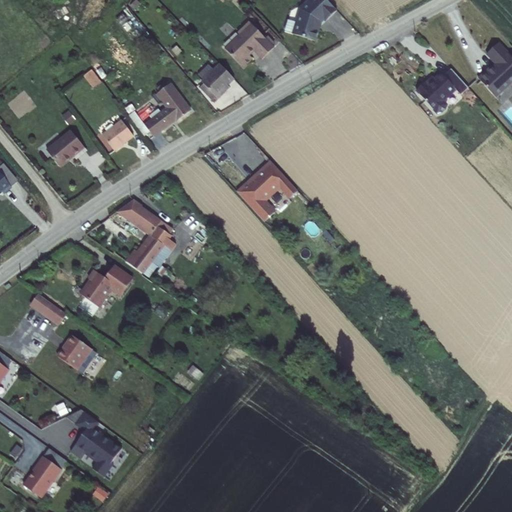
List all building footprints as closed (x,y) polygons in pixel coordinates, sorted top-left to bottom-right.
[(338,11),(327,0),(312,0),(301,10),(298,22),(290,20),(286,31),(295,33),(294,34),(317,41),(320,30),(318,29),(321,21),(324,18),(327,22),(338,11)] [(268,55),(275,48),(250,22),(237,33),(239,36),(225,49),(243,69),(258,55),(255,51),(260,47),(268,55)] [(511,86),(511,58),(500,46),(488,57),(498,67),(489,75),(487,74),(479,82),(496,101),(511,86)] [(237,81),(222,65),(211,75),(206,70),(200,76),(207,85),(219,98),(221,100),(228,93),(227,91),(237,81)] [(104,78),(94,66),(86,72),(96,84),(104,78)] [(467,89),(451,70),(443,77),(440,74),(434,80),(427,85),(426,84),(425,82),(415,91),(436,115),(440,113),(444,110),(446,106),(442,102),(455,91),(459,96),(467,89)] [(152,121),(149,123),(159,137),(162,134),(195,109),(175,82),(161,93),(172,106),(152,121)] [(219,98),(207,85),(203,88),(215,101),(219,98)] [(70,116),(64,121),(70,129),(76,124),(70,116)] [(127,123),(108,137),(121,154),(139,140),(127,123)] [(73,133),(49,152),(63,168),(76,158),(78,161),(89,152),(73,133)] [(208,154),(220,170),(232,161),(220,145),(208,154)] [(297,192),(270,162),(236,193),(263,222),(274,212),(264,201),(279,187),(289,199),(297,192)] [(2,164),(0,165),(0,174),(10,187),(16,181),(2,164)] [(3,194),(10,188),(10,187),(0,174),(0,192),(1,192),(3,194)] [(501,197),(511,191),(511,189),(507,182),(496,188),(501,197)] [(139,249),(129,264),(144,273),(152,262),(157,255),(162,259),(169,247),(164,245),(168,239),(153,229),(159,221),(154,218),(155,217),(146,210),(146,209),(135,201),(120,212),(154,236),(145,248),(144,247),(142,250),(139,249)] [(160,220),(155,217),(154,218),(159,221),(153,229),(168,239),(164,245),(169,247),(162,259),(157,255),(152,262),(156,265),(159,267),(175,244),(168,239),(171,236),(169,234),(172,229),(160,221),(160,220)] [(152,262),(144,273),(148,276),(156,265),(152,262)] [(161,266),(153,277),(163,284),(171,273),(161,266)] [(91,280),(81,294),(99,308),(111,291),(121,298),(133,280),(114,267),(105,280),(95,272),(89,279),(91,280)] [(56,322),(63,311),(38,294),(31,304),(56,322)] [(58,358),(73,368),(88,347),(73,336),(58,358)] [(92,350),(88,347),(73,368),(78,371),(92,350)] [(0,383),(9,371),(0,364),(0,383)] [(95,429),(99,423),(85,413),(77,425),(86,432),(71,452),(82,460),(87,454),(98,462),(93,469),(105,477),(114,464),(112,463),(123,449),(95,429)] [(41,498),(61,470),(44,457),(24,486),(41,498)] [(105,500),(110,492),(99,485),(94,494),(105,500)]
